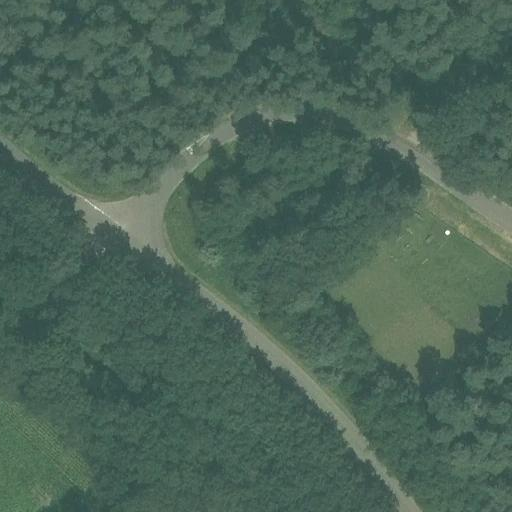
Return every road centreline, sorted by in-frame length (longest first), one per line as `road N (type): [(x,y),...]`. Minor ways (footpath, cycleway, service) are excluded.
road 1 (unclassified): [(110,239),(236,132),(286,120),(328,120),(403,152),(511,223)]
road 2 (unclassified): [(411,511),(359,436),(110,239)]
road 3 (unclassified): [(110,239),(0,151)]
